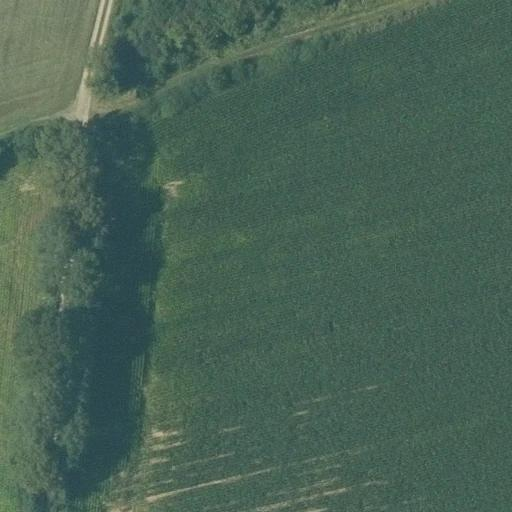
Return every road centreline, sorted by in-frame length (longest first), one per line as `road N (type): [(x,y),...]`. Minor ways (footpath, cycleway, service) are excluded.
road 1 (track): [(107,0),(83,116),(44,511)]
road 2 (track): [(421,0),(0,137)]
